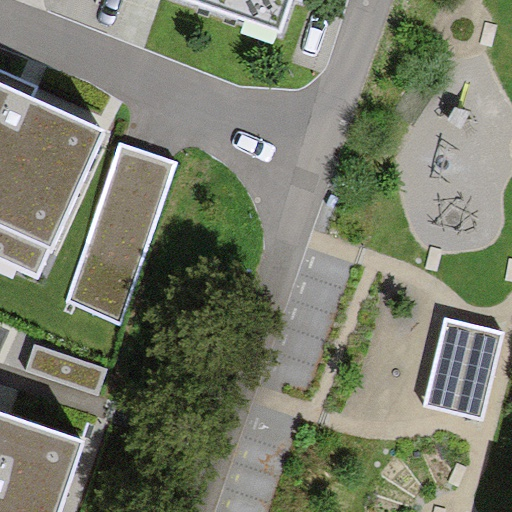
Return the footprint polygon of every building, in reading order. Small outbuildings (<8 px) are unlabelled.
[(301,0),(176,0),(289,37),(301,0)] [(104,135),(0,88),(0,264),(38,282),(104,135)] [(176,166),(121,147),(68,299),(123,318),(176,166)] [(499,335),(447,323),(428,406),(479,418),(499,335)] [(98,391),(105,369),(35,346),(28,368),(98,391)] [(61,511),(84,444),(0,415),(0,511),(61,511)]
